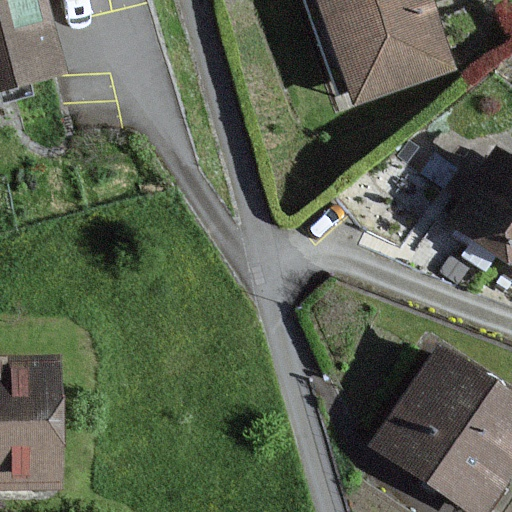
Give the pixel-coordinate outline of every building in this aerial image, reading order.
[(29,0),(0,0),(0,89),(50,75),(29,0)] [(416,0),(309,0),(347,107),(443,73),(416,0)] [(511,176),(488,162),(447,226),(511,266),(511,176)] [(491,511),(511,482),(511,407),(431,351),(363,449),(454,511),(491,511)] [(59,360),(0,360),(0,480),(61,479),(59,360)]
